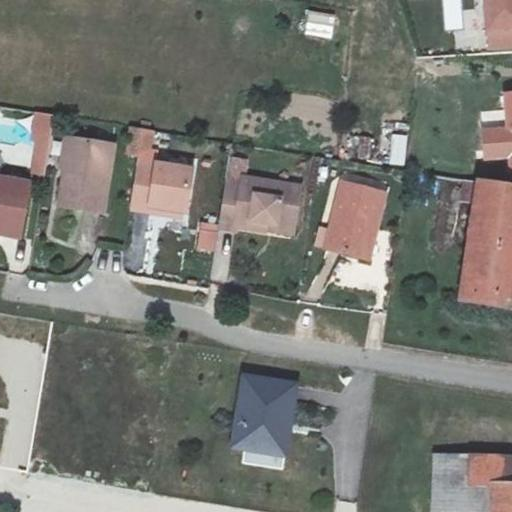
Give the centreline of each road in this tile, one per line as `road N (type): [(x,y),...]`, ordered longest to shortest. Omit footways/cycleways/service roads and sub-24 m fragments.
road 1 (residential): [(22,289),(168,312),(248,338),(511,381)]
road 2 (residential): [(130,511),(0,488)]
